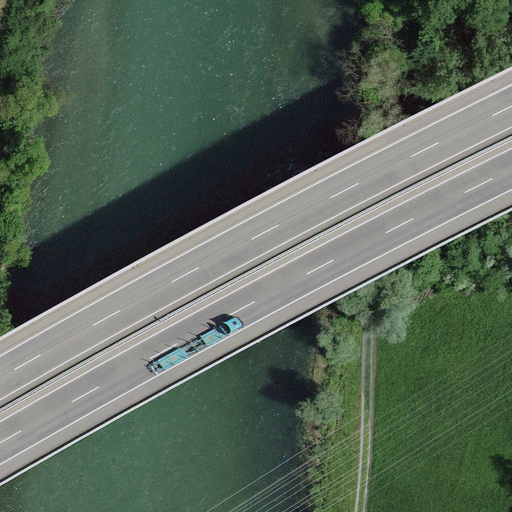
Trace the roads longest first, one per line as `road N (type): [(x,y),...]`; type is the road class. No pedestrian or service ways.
road 1 (motorway): [(0,444),(511,170)]
road 2 (motorway): [(511,105),(0,377)]
road 3 (track): [(456,0),(407,134),(369,341),(362,511)]
